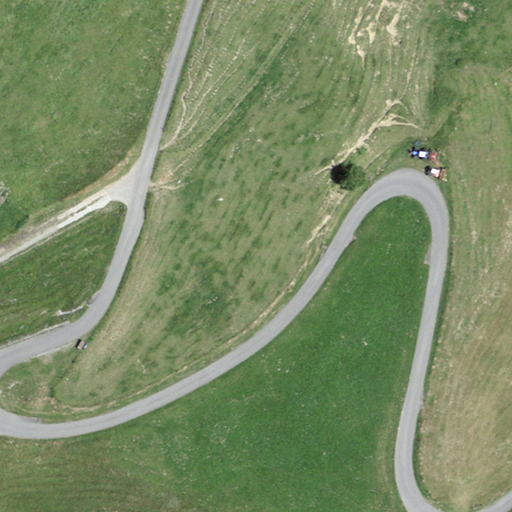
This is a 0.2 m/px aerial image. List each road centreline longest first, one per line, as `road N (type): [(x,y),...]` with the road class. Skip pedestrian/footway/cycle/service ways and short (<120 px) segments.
road 1 (unclassified): [(422,511),(404,456),(440,222),(426,193),(406,183),(368,200),(306,295),(226,364),(90,426),(53,431),(0,421)]
road 2 (unclassified): [(0,362),(87,323),(109,290),(195,0)]
